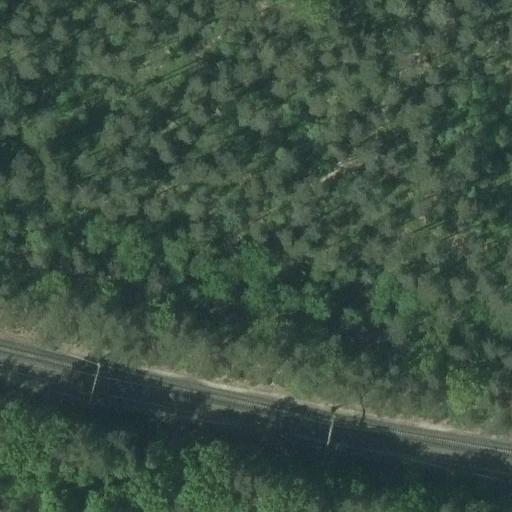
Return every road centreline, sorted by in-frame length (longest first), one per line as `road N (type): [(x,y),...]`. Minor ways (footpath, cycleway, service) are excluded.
road 1 (track): [(458,0),(230,313)]
road 2 (track): [(0,452),(294,511)]
road 3 (track): [(230,313),(511,366)]
road 4 (track): [(0,260),(230,313)]
